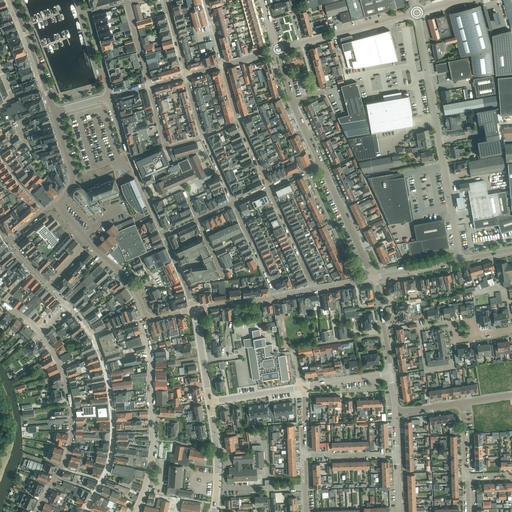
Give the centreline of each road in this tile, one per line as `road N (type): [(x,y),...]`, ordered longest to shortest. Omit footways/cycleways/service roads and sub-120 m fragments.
road 1 (unclassified): [(461,259),(416,12)]
road 2 (secondary): [(163,235),(110,96)]
road 3 (residential): [(61,467),(72,438),(68,391),(39,331)]
road 4 (unclassified): [(376,277),(320,163)]
